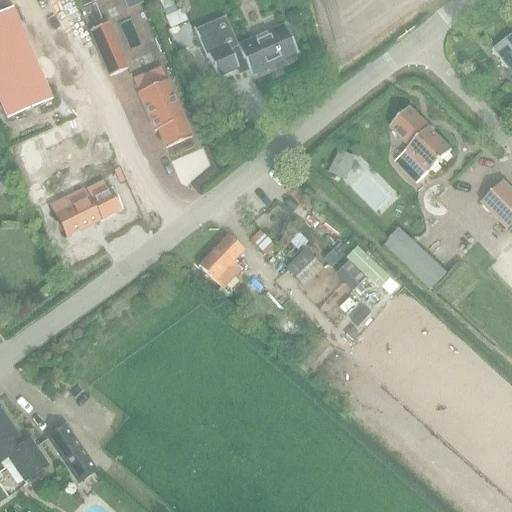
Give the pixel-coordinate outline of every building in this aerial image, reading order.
[(157,0),(169,29),(187,21),(181,9),(176,11),(171,0),(157,0)] [(13,10),(0,15),(0,107),(6,121),(52,102),(13,10)] [(249,77),(297,56),(283,25),(237,45),(225,17),(194,31),(205,57),(207,56),(217,79),(235,71),(237,75),(246,71),(249,77)] [(108,23),(88,32),(107,77),(127,68),(108,23)] [(511,37),(496,50),(511,71),(511,37)] [(160,68),(131,81),(137,94),(153,132),(157,131),(165,149),(191,138),(166,81),(165,81),(160,68)] [(410,108),(390,127),(410,148),(407,150),(395,161),(418,184),(428,174),(451,152),(410,108)] [(330,164),(327,172),(343,180),(347,173),(330,164)] [(511,191),(503,182),(481,204),(508,232),(511,228),(511,191)] [(84,189),(47,207),(64,239),(121,211),(111,189),(107,191),(89,200),(84,190),(84,189)] [(292,228),(275,246),(281,251),(290,242),(297,234),(292,228)] [(381,248),(429,292),(445,275),(397,231),(381,248)] [(251,240),(265,256),(275,247),(260,232),(251,240)] [(227,236),(197,266),(219,287),(222,290),(241,271),(232,262),(243,251),(227,236)] [(327,253),(323,263),(328,270),(339,259),(331,250),(327,253)] [(285,269),(303,287),(321,269),(304,251),(285,269)] [(335,276),(351,292),(363,281),(347,264),(335,276)] [(219,287),(215,292),(223,299),(227,295),(222,290),(219,287)] [(351,328),(345,335),(352,342),(355,339),(355,332),(351,328)] [(0,462),(7,458),(24,482),(47,466),(28,440),(22,444),(0,411),(0,462)] [(47,440),(79,486),(97,473),(65,427),(47,440)]
